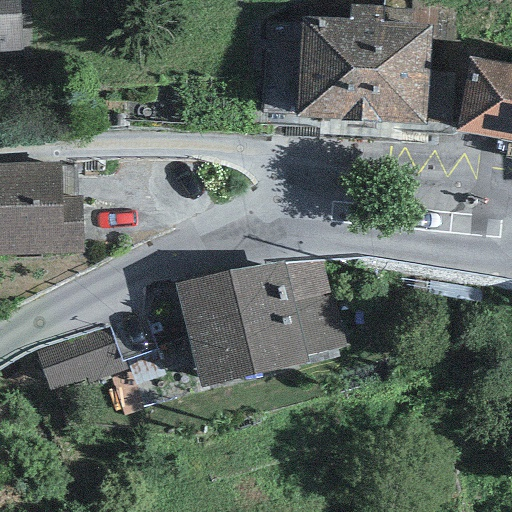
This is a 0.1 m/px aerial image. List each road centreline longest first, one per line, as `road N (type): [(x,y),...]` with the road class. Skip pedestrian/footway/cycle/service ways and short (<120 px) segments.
road 1 (residential): [(0,149),(169,145),(257,156),(281,170),(277,214)]
road 2 (tertiary): [(0,341),(122,271),(277,214)]
